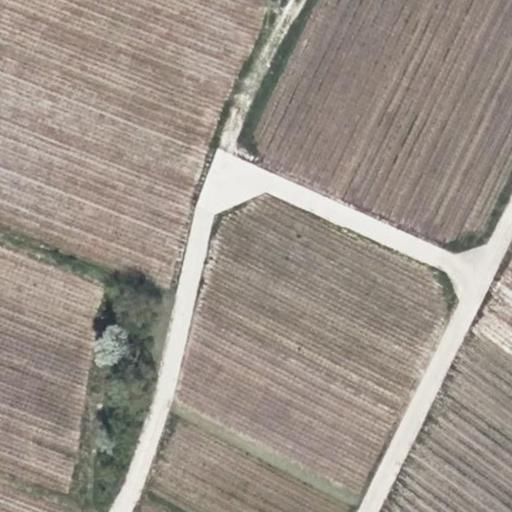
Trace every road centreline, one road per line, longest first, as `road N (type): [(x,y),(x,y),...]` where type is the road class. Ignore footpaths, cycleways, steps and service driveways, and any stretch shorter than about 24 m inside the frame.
road 1 (track): [(118,511),(142,464),(215,159),(293,0)]
road 2 (track): [(473,276),(215,159)]
road 3 (unclassified): [(359,511),(473,276)]
